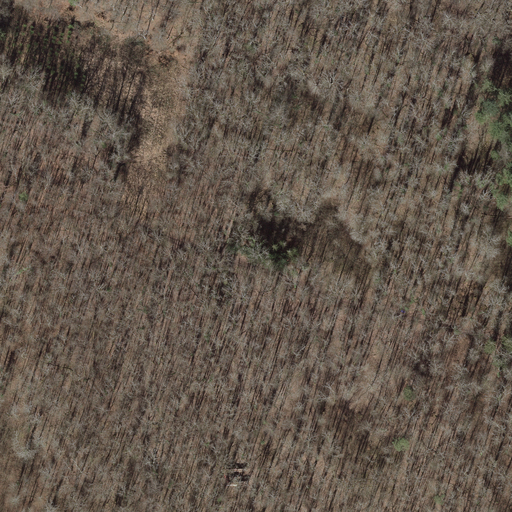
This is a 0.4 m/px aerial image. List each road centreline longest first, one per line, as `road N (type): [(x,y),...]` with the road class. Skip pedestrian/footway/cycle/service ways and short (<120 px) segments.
road 1 (track): [(511,340),(343,302),(183,245),(0,151)]
road 2 (track): [(173,240),(160,279),(146,406),(157,511)]
road 3 (track): [(233,261),(264,511)]
